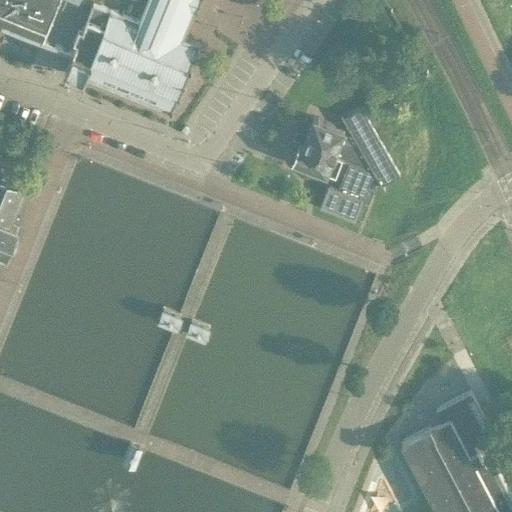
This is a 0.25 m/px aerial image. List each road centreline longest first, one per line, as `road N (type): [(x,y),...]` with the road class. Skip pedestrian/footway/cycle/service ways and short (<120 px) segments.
road 1 (residential): [(0,86),(208,162),(317,0)]
road 2 (residential): [(511,182),(465,222),(427,280),(314,511)]
